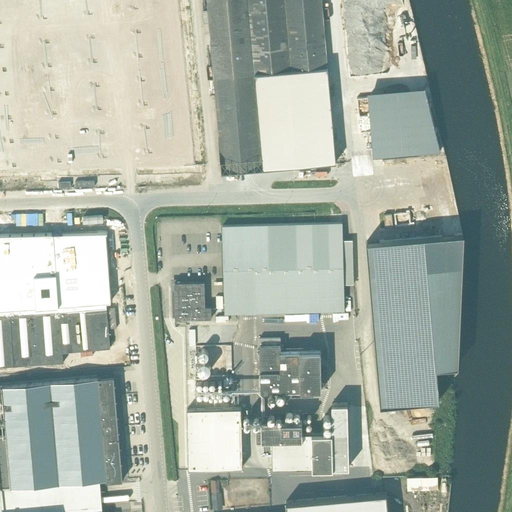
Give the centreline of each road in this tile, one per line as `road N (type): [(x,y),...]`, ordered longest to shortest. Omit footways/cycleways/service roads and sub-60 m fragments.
road 1 (unclassified): [(381,451),(349,194)]
road 2 (unclassified): [(127,204),(349,194)]
road 3 (unclassified): [(147,367),(127,204)]
road 4 (unclassified): [(360,156),(344,0)]
road 5 (unclassified): [(0,378),(147,367)]
road 6 (unclassified): [(161,511),(147,367)]
road 7 (unclassified): [(0,204),(127,204)]
